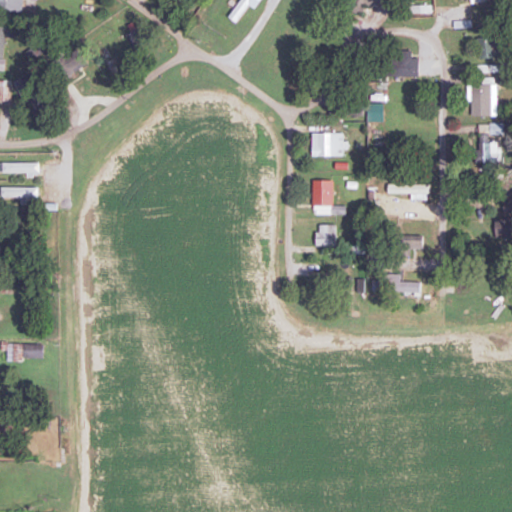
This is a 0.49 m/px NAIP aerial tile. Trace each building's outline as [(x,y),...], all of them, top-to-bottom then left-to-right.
[(0,0),(0,10),(23,13),(24,0),(0,0)] [(348,0),(348,9),(362,9),(362,6),(383,6),(382,0),(348,0)] [(15,27),(0,25),(0,58),(4,59),(6,36),(14,37),(15,27)] [(149,45),(140,28),(129,34),(138,51),(149,45)] [(502,59),(502,37),(482,37),(482,59),(502,59)] [(419,59),(401,59),(401,71),(419,71),(419,59)] [(32,115),(45,108),(27,76),(14,83),(32,115)] [(0,100),(9,100),(9,82),(0,81),(0,100)] [(472,117),(493,117),(493,84),(472,84),(472,117)] [(491,134),(479,134),(479,163),(503,163),(503,125),(491,125),(491,134)] [(312,157),(345,157),(345,134),(312,134),(312,157)] [(381,134),(381,153),(422,153),(422,134),(381,134)] [(313,214),(346,214),(346,206),(333,206),(333,181),(313,181),(313,214)] [(411,193),(411,200),(430,200),(430,184),(389,184),(389,193),(411,193)] [(496,217),(497,238),(511,237),(511,199),(505,200),(505,217),(496,217)] [(336,245),(336,224),(318,224),(318,245),(336,245)] [(423,235),(409,235),(409,249),(423,249),(423,235)] [(2,360),(46,360),(46,343),(2,343),(2,360)]
